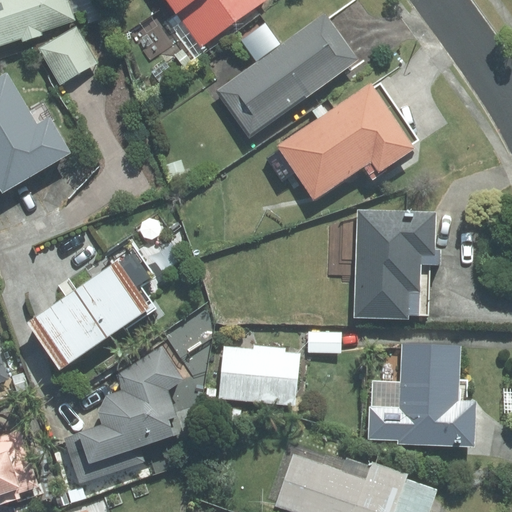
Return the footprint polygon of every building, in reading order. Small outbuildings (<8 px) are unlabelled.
[(0,0),(0,49),(79,21),(71,0),(0,0)] [(164,0),(198,48),(266,0),(164,0)] [(258,64),(217,95),(250,140),(359,59),(326,14),(282,46),(267,25),(242,44),(258,64)] [(100,62),(75,24),(36,51),(61,89),(100,62)] [(40,129),(5,73),(0,76),(0,193),(3,197),(70,154),(50,123),(40,129)] [(422,149),(371,83),(278,149),(314,200),(362,166),(374,183),(422,149)] [(437,210),(358,209),(358,225),(342,225),(342,260),(356,260),(356,319),(419,320),(420,258),(437,258),(437,210)] [(146,313),(112,265),(26,325),(60,373),(146,313)] [(342,333),(307,332),(306,354),(341,355),(342,333)] [(185,382),(161,344),(89,390),(101,427),(61,438),(79,487),(101,479),(96,461),(178,435),(170,424),(182,416),(167,393),(185,382)] [(301,352),(221,347),(218,401),(297,406),(301,352)] [(461,347),(400,347),(400,384),(370,384),(369,439),(395,440),(395,448),(476,449),(477,403),(461,403),(461,347)] [(0,437),(0,504),(40,489),(17,431),(0,437)] [(431,511),(439,491),(295,433),(267,506),(281,511),(431,511)]
